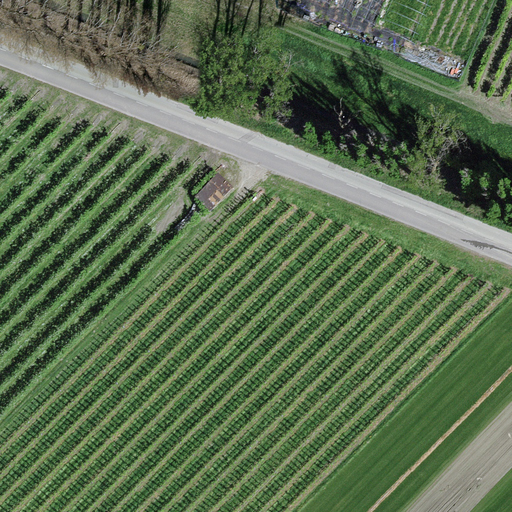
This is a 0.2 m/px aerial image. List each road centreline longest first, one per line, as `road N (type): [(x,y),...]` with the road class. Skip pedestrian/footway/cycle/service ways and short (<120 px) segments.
road 1 (unclassified): [(511,249),(0,48)]
road 2 (track): [(256,7),(511,115)]
